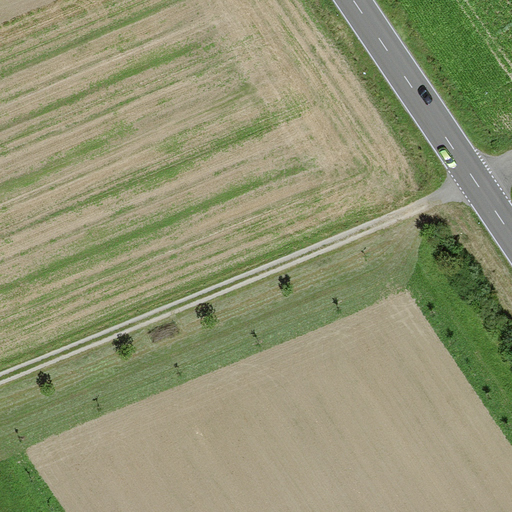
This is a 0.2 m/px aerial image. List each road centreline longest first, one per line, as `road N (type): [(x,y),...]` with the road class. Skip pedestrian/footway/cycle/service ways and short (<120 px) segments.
road 1 (track): [(0,378),(475,180)]
road 2 (primary): [(352,0),(475,180)]
